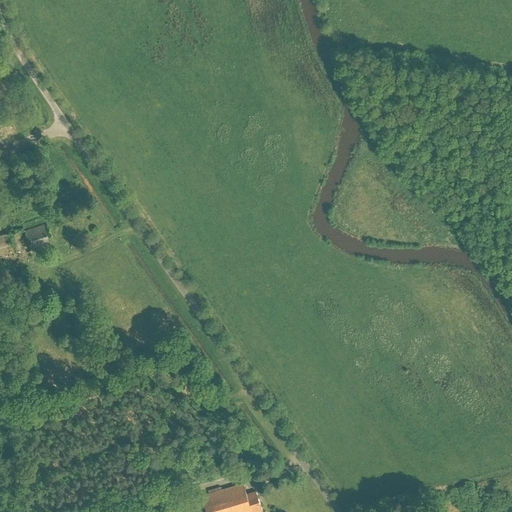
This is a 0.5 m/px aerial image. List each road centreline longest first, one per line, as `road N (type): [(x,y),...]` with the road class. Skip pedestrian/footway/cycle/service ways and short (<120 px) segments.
road 1 (unclassified): [(335,511),(27,69),(0,12)]
road 2 (track): [(253,391),(0,482)]
